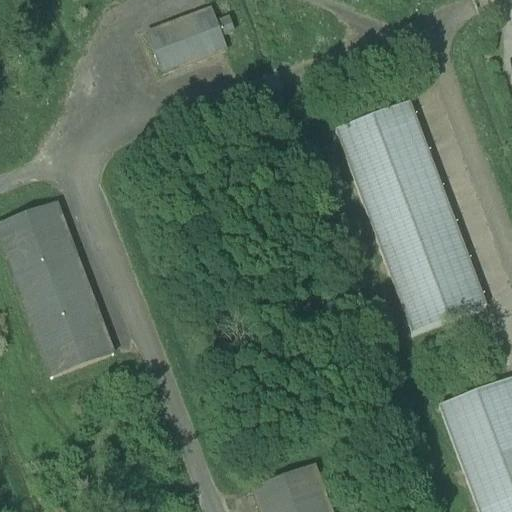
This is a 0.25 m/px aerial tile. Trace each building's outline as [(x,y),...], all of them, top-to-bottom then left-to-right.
[(209,13),(146,37),(154,58),(157,67),(161,78),(225,54),(219,40),(232,35),(228,26),(227,23),(215,27),(209,13)] [(484,311),(408,107),(334,135),(410,339),(484,311)] [(56,208),(0,229),(0,252),(49,382),(113,358),(56,208)] [(510,383),(438,411),(441,418),(476,511),(511,511),(511,384),(511,383),(510,383)] [(328,511),(313,471),(250,495),(256,511),(328,511)]
